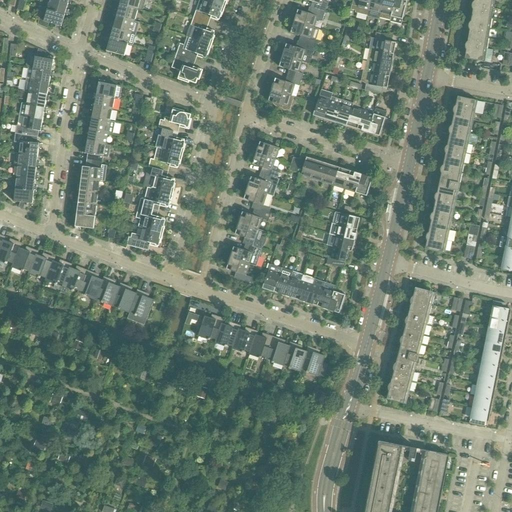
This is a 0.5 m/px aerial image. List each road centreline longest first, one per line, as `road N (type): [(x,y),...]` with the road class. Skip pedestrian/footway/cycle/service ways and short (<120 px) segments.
road 1 (residential): [(199,290),(244,112)]
road 2 (residential): [(171,280),(216,103)]
road 3 (residential): [(52,233),(79,53)]
road 4 (residential): [(366,346),(199,290)]
road 5 (residential): [(409,163),(244,112)]
road 6 (residential): [(507,443),(348,408)]
road 7 (residential): [(216,103),(79,53)]
road 8 (residential): [(511,294),(387,262)]
road 9 (residential): [(171,280),(52,233)]
